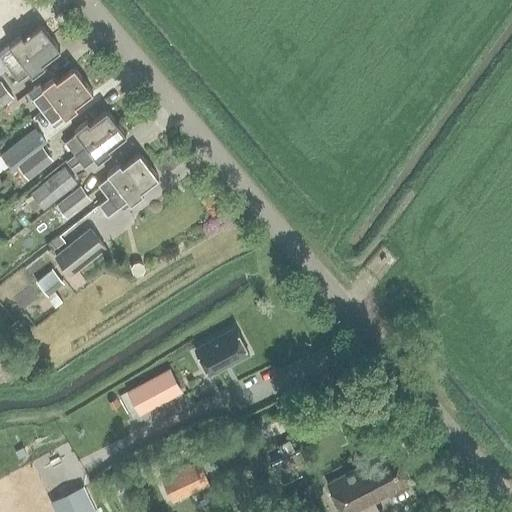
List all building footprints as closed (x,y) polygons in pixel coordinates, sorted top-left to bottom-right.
[(0,72),(7,67),(8,69),(50,37),(41,25),(23,38),(21,35),(8,45),(0,51),(0,72)] [(50,37),(8,69),(18,81),(29,73),(32,76),(44,66),(42,63),(60,50),(50,37)] [(41,112),(83,80),(73,68),(56,81),(54,78),(42,87),(39,84),(27,93),(41,112)] [(83,80),(41,112),(51,124),(57,119),(59,122),(77,109),(75,106),(92,92),(83,80)] [(0,82),(0,107),(12,98),(0,82)] [(74,155),(116,123),(106,110),(89,124),(86,121),(74,131),(76,134),(65,142),(74,155)] [(116,123),(74,155),(66,161),(71,167),(79,161),(84,167),(95,158),(97,161),(110,152),(108,149),(125,135),(116,123)] [(0,155),(11,169),(45,142),(35,129),(0,155)] [(18,165),(29,179),(53,161),(42,147),(18,165)] [(107,197),(149,165),(139,153),(122,167),(119,164),(107,173),(109,176),(97,185),(107,197)] [(158,178),(149,165),(107,197),(98,204),(107,217),(122,205),(125,208),(143,194),(141,191),(158,178)] [(75,183),(64,168),(31,193),(43,208),(75,183)] [(56,205),(67,219),(91,200),(80,186),(56,205)] [(54,255),(70,276),(106,247),(90,226),(54,255)] [(48,244),(53,252),(65,243),(60,235),(48,244)] [(138,261),(133,263),(131,268),(133,273),(138,275),(143,273),(145,268),(143,264),(138,261)] [(48,296),(54,291),(64,283),(52,268),(36,281),(48,296)] [(63,302),(54,291),(48,296),(56,307),(63,302)] [(235,328),(195,349),(210,376),(249,354),(235,328)] [(170,369),(127,392),(138,411),(180,389),(170,369)] [(116,398),(108,402),(113,411),(121,407),(116,398)] [(366,403),(360,406),(343,414),(355,438),(372,430),(368,423),(374,420),(366,403)] [(268,467),(253,442),(224,458),(239,484),(268,467)] [(23,448),(15,452),(19,459),(27,455),(23,448)] [(413,481),(396,448),(326,483),(340,511),(379,511),(374,501),(413,481)] [(272,464),(282,484),(309,471),(300,450),(272,464)] [(171,501),(209,483),(198,460),(160,478),(171,501)] [(96,511),(84,486),(50,502),(55,511),(96,511)]
